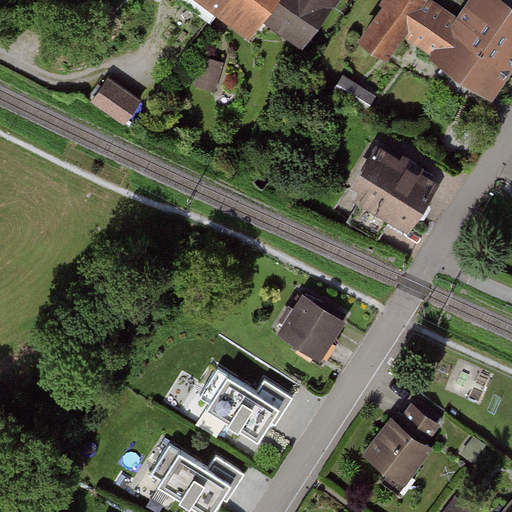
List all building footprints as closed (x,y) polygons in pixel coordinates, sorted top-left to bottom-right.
[(204,0),(254,35),(278,0),(204,0)] [(305,46),(337,0),(280,0),(267,20),(305,46)] [(403,29),(437,53),(460,20),(430,0),(384,0),(388,3),(364,38),(386,53),(403,29)] [(511,60),(511,7),(500,0),(473,0),(460,20),(437,53),(492,90),(511,60)] [(103,36),(84,15),(67,31),(86,51),(103,36)] [(204,56),(196,86),(216,92),(225,62),(204,56)] [(374,93),(346,73),(336,88),(364,108),(374,93)] [(108,78),(94,99),(126,120),(140,99),(108,78)] [(460,98),(438,83),(429,108),(450,123),(460,98)] [(349,196),(409,232),(439,181),(379,146),(349,196)] [(306,295),(282,333),(324,358),(352,312),(306,295)] [(286,404),(220,360),(193,401),(259,445),(286,404)] [(438,446),(393,413),(355,464),(400,497),(438,446)] [(213,511),(237,472),(168,432),(140,480),(195,511),(213,511)] [(445,511),(479,511),(462,492),(443,509),(445,511)]
